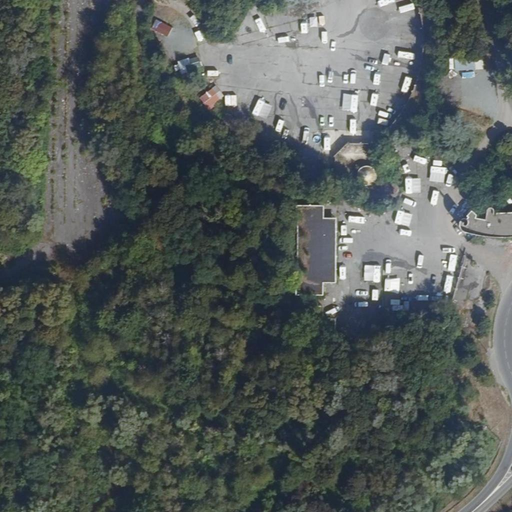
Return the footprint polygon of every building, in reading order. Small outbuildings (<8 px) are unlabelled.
[(263,37),(262,23),(247,24),(247,37),(263,37)] [(391,71),(393,57),(379,55),(377,69),(391,71)] [(236,83),(239,68),(225,65),(221,80),(236,83)] [(364,88),(367,76),(358,75),(356,87),(364,88)] [(264,115),(266,102),(253,100),(251,113),(264,115)] [(368,184),(372,184),(375,182),(377,179),(378,175),(377,172),(376,169),(373,167),(369,166),(366,166),(362,168),(360,171),(359,174),(360,178),(362,181),(365,183),(368,184)] [(296,230),(290,231),(290,270),(296,270),(296,284),(302,284),(302,296),(329,296),(330,284),(343,283),(342,219),(329,218),(329,205),(302,205),(302,218),(296,218),(296,230)] [(511,239),(511,213),(506,214),(505,217),(502,217),(501,214),(500,212),(498,212),(498,211),(496,211),(492,215),(491,214),(492,212),(491,211),(488,210),(486,208),(481,212),(478,211),(472,216),(473,218),(466,219),(465,221),(465,223),(465,226),(465,228),(469,232),(471,231),(475,233),(482,235),(489,237),(496,238),(501,239),(511,239)] [(434,272),(435,257),(419,256),(418,271),(434,272)] [(402,295),(417,295),(418,280),(402,279),(402,295)] [(423,282),(423,296),(439,297),(440,282),(423,282)] [(329,306),(298,306),(298,321),(314,321),(313,332),(341,332),(341,319),(328,319),(329,306)]
